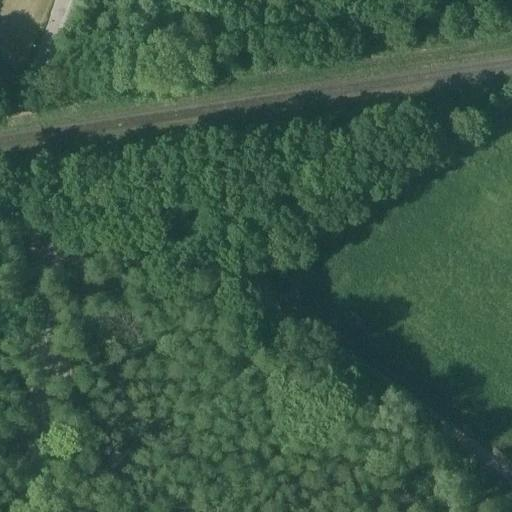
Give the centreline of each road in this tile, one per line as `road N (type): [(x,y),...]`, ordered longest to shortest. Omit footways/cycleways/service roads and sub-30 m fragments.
road 1 (unclassified): [(511,478),(414,400),(253,292),(189,270),(39,253)]
road 2 (tertiary): [(39,253),(56,426),(40,511)]
road 3 (tertiary): [(62,0),(24,109),(39,253)]
road 4 (track): [(37,67),(60,65),(172,0)]
